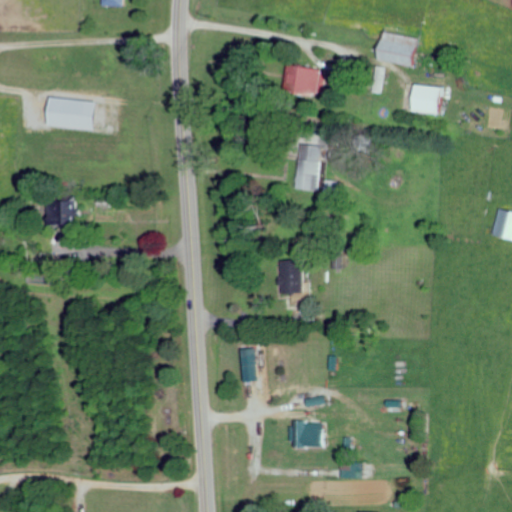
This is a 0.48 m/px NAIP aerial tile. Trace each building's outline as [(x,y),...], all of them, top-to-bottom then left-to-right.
[(386,60),(421,65),(424,36),(389,32),(386,60)] [(330,71),(305,64),(299,84),(324,92),(330,71)] [(451,87),(424,83),(420,109),(447,113),(451,87)] [(60,95),(56,124),(104,130),(108,101),(60,95)] [(325,189),(327,160),(305,159),(303,188),(325,189)] [(511,238),(511,210),(498,207),(492,234),(511,238)] [(286,260),(288,293),(310,292),(309,259),(286,260)] [(264,380),(263,348),(248,348),(250,380),(264,380)] [(332,445),(332,421),(299,421),(299,446),(332,445)] [(369,460),(347,460),(347,477),(368,477),(369,460)]
